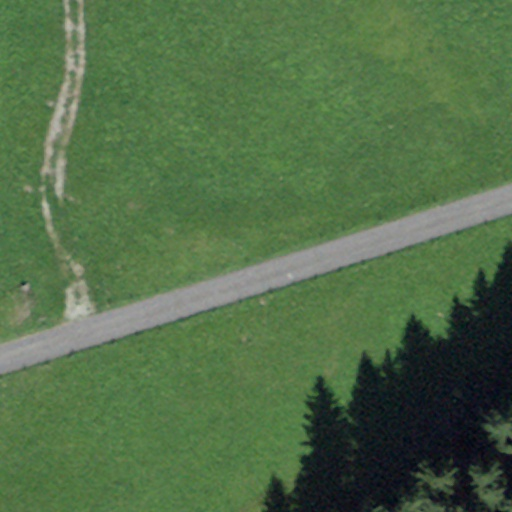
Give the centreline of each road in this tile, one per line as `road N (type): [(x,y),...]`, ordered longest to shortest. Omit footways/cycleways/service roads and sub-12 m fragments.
road 1 (unclassified): [(511,197),(0,366)]
road 2 (track): [(80,0),(72,97),(56,163),(93,339)]
